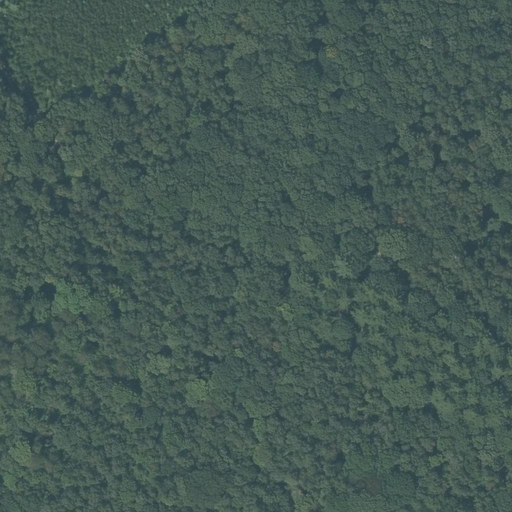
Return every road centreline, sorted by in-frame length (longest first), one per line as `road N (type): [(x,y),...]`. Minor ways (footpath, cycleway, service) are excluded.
road 1 (track): [(417,511),(292,423),(0,370)]
road 2 (track): [(0,66),(41,131),(147,196),(210,221),(300,226)]
road 3 (track): [(300,226),(352,232),(420,295),(511,329)]
